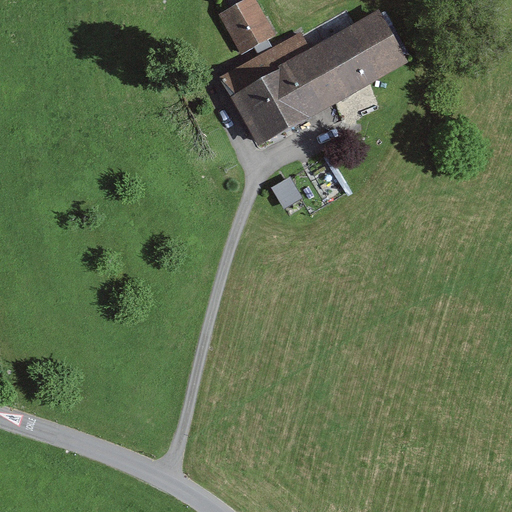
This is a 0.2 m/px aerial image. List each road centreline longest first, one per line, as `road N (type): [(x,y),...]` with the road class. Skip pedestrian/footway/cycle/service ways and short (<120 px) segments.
road 1 (unclassified): [(168,477),(244,203),(262,169),(324,130)]
road 2 (tertiary): [(168,477),(0,413)]
